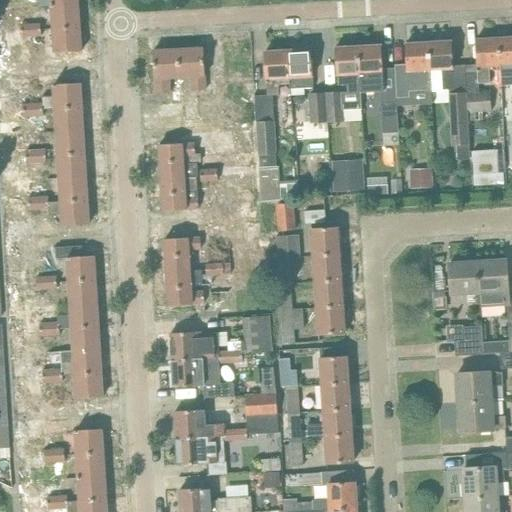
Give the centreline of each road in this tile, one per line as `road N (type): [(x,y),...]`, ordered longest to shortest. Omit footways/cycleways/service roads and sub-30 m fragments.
road 1 (residential): [(146,511),(114,22)]
road 2 (residential): [(387,511),(374,242),(385,228),(511,218)]
road 3 (residential): [(114,22),(494,0)]
